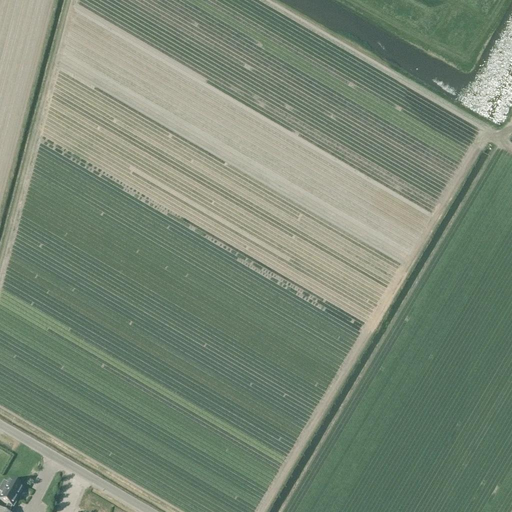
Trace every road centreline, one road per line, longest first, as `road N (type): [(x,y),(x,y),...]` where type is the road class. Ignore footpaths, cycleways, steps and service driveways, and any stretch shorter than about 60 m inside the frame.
road 1 (track): [(260,511),(481,140),(511,130)]
road 2 (unclassified): [(148,511),(0,425)]
